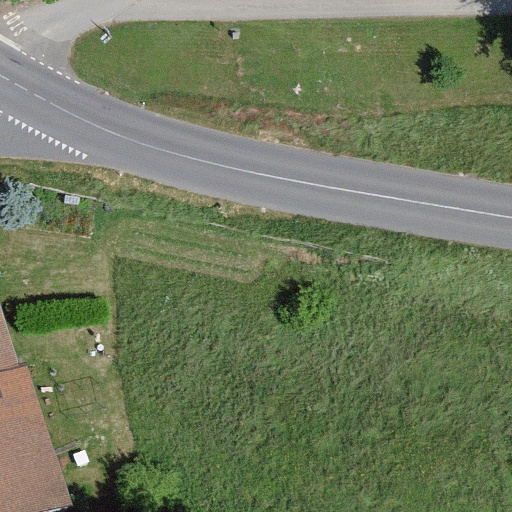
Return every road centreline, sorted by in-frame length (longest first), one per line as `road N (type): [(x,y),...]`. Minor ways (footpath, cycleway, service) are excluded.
road 1 (tertiary): [(511,214),(300,176),(21,88)]
road 2 (track): [(153,0),(469,0)]
road 3 (track): [(0,64),(110,0)]
